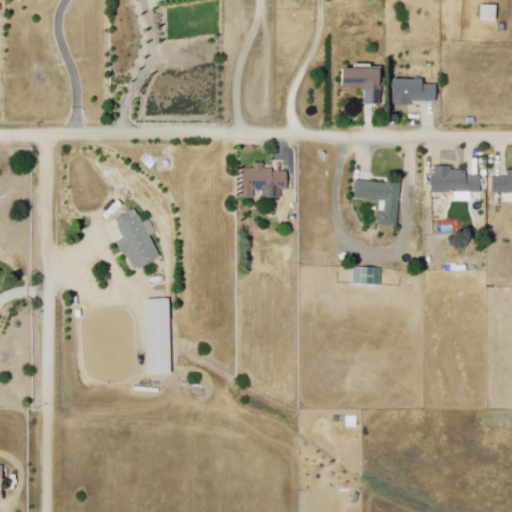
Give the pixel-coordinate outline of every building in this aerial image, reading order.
[(480,7),(497,7),(498,23),(481,24),(480,7)] [(506,25),(507,33),(500,33),(499,25),(506,25)] [(341,69),(355,69),(355,74),(379,74),(379,87),(382,87),(382,109),(365,109),(364,91),(341,92),(341,69)] [(390,83),(423,83),(423,89),(436,89),(436,105),(409,105),(409,108),(390,107),(390,83)] [(243,170),(256,170),(256,166),(263,165),(264,171),(275,171),(275,175),(292,175),(292,192),(284,192),(285,202),(243,203),(243,170)] [(433,168),(452,167),(452,174),(465,173),(465,179),(480,178),(481,195),(429,198),(428,179),(433,178),(433,168)] [(511,196),(495,196),(495,179),(509,179),(509,173),(511,173),(511,196)] [(400,184),(397,231),(377,229),(378,214),(384,214),(384,204),(354,202),(355,181),(400,184)] [(133,210),(116,221),(121,228),(118,230),(124,240),(118,244),(138,274),(163,257),(150,238),(160,232),(152,221),(144,226),(136,214),(133,210)] [(380,271),(379,288),(351,286),(352,269),(380,271)] [(171,301),(171,377),(148,378),(147,301),(171,301)]
